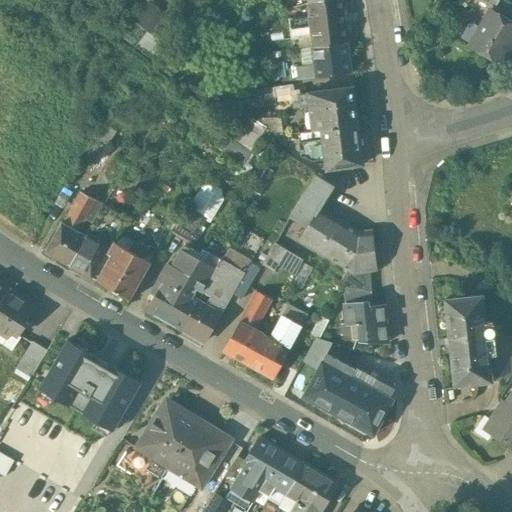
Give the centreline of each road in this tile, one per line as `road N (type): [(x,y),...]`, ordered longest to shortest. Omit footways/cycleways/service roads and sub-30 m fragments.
road 1 (residential): [(425,462),(366,463),(0,245)]
road 2 (residential): [(425,462),(402,126)]
road 3 (residential): [(402,126),(381,0)]
